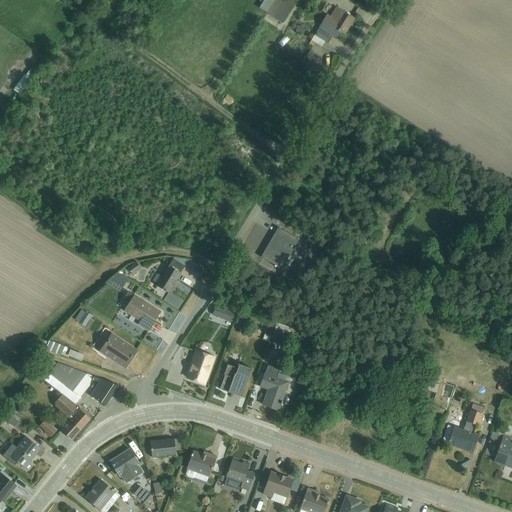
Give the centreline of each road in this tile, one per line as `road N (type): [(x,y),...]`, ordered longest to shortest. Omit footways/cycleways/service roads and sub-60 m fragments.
road 1 (unclassified): [(145,382),(383,0)]
road 2 (tertiary): [(479,511),(202,412),(147,413)]
road 3 (track): [(0,181),(97,258),(177,250),(218,269)]
road 4 (tertiary): [(113,425),(31,511)]
